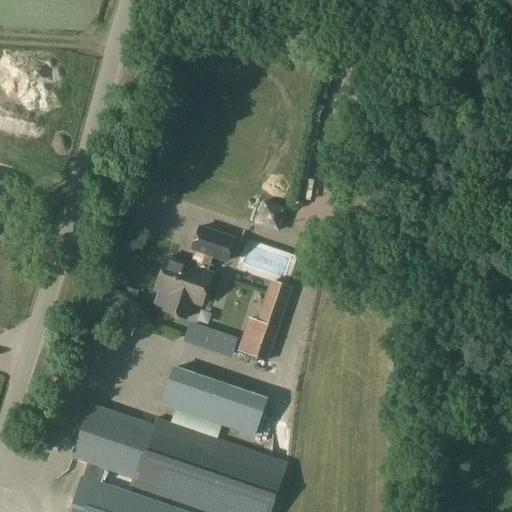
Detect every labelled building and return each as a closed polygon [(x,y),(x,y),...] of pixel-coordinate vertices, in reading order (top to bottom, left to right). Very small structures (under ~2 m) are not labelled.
[(194,252),(189,267),(165,258),(154,290),(168,295),(163,310),(186,318),(192,301),(201,305),(211,274),(207,273),(212,258),(227,263),(236,238),(199,225),(190,251),(194,252)] [(270,281),(257,322),(277,328),(290,287),(270,281)] [(236,365),(258,373),(270,339),(249,331),(236,365)] [(218,347),(215,358),(237,363),(239,352),(218,347)] [(174,368),(160,405),(256,438),(269,399),(174,366),(174,368)] [(91,403),(73,456),(88,461),(83,475),(101,482),(106,467),(137,478),(135,484),(212,511),(270,511),(287,465),(158,418),(155,426),(91,403)] [(185,511),(101,482),(83,475),(69,511),(185,511)]
